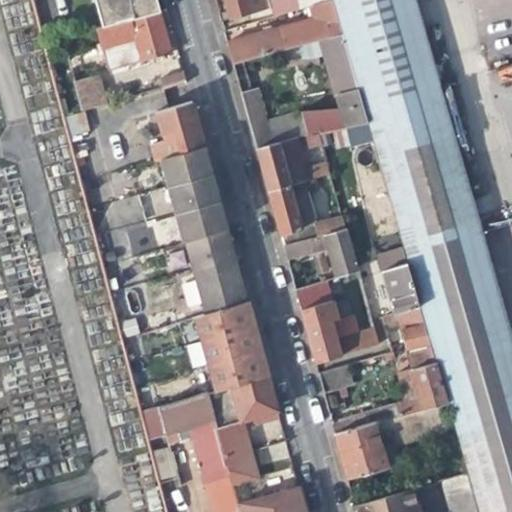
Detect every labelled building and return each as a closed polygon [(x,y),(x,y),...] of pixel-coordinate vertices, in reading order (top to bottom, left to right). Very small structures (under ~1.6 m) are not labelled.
[(93,0),(101,27),(128,20),(159,12),(155,0),(93,0)] [(223,0),(225,6),(215,10),(217,17),(227,14),(228,16),(249,10),(248,9),(254,7),(256,1),(256,0),(223,0)] [(265,0),(269,11),(294,4),(292,0),(265,0)] [(334,0),(479,511),(511,511),(511,350),(412,0),(334,0)] [(225,47),(229,60),(278,47),(279,48),(340,32),(334,8),(223,38),(225,47)] [(167,39),(159,12),(128,20),(101,27),(97,28),(107,69),(170,52),(167,39)] [(340,105),(344,121),(364,116),(340,32),(279,48),(281,56),(299,51),(301,57),(321,53),(332,93),(337,91),(340,105)] [(184,81),(182,72),(157,78),(161,87),(184,81)] [(72,79),(80,110),(105,103),(97,73),(72,79)] [(254,84),(237,88),(239,97),(252,145),(293,134),(303,131),(303,130),(297,109),(262,119),(254,84)] [(156,159),(158,158),(167,156),(202,146),(195,119),(190,103),(155,112),(163,139),(152,142),(154,150),(156,159)] [(344,121),(340,105),(297,109),(303,130),(314,128),(314,129),(340,122),(344,121)] [(84,112),(67,116),(72,135),(88,131),(84,112)] [(370,138),(364,116),(344,121),(340,122),(347,144),(370,138)] [(305,176),(293,134),(252,145),(258,166),(264,188),(300,178),(305,176)] [(158,158),(172,210),(216,197),(213,185),(205,156),(202,146),(167,156),(158,158)] [(318,172),(327,170),(324,163),(316,165),(318,172)] [(317,231),(300,178),(264,188),(270,209),(279,242),(293,238),(317,231)] [(142,193),(146,217),(170,212),(166,189),(142,193)] [(182,244),(195,241),(226,232),(219,208),(216,197),(172,210),(182,244)] [(135,257),(138,256),(161,250),(158,238),(156,239),(151,223),(124,230),(128,245),(132,245),(135,257)] [(329,258),(333,271),(334,273),(356,266),(343,224),(317,231),(293,238),(279,242),(283,257),(325,243),(329,258)] [(195,241),(202,266),(233,257),(229,243),(226,232),(195,241)] [(393,312),(417,306),(402,252),(400,246),(377,253),(385,283),(393,312)] [(162,250),(161,250),(138,256),(145,285),(142,286),(147,301),(143,302),(147,317),(175,309),(171,295),(174,295),(169,279),(170,278),(162,250)] [(190,270),(203,315),(245,303),(238,277),(233,257),(202,266),(190,270)] [(339,294),(334,273),(333,271),(290,282),(301,320),(311,359),(377,341),(372,326),(340,335),(330,297),(339,294)] [(203,315),(193,318),(214,392),(261,378),(266,377),(253,332),(245,303),(203,315)] [(404,343),(411,368),(433,363),(417,306),(393,312),(382,315),(384,324),(398,320),(404,343)] [(175,309),(147,317),(151,331),(179,322),(175,309)] [(392,349),(384,352),(385,358),(394,356),(392,349)] [(346,362),(315,371),(321,391),(351,383),(346,362)] [(433,363),(411,368),(415,383),(419,396),(394,403),(398,415),(445,404),(433,363)] [(214,392),(206,394),(213,418),(219,439),(224,457),(224,460),(248,454),(250,453),(246,439),(241,422),(251,419),(253,425),(278,419),(266,377),(261,378),(214,392)] [(188,424),(213,418),(206,394),(157,407),(163,431),(165,436),(166,443),(178,440),(175,428),(188,424)] [(452,430),(445,404),(398,415),(394,403),(371,409),(374,420),(382,448),(452,430)] [(163,431),(157,407),(141,412),(148,440),(165,436),(163,431)] [(219,439),(213,418),(188,424),(191,436),(207,494),(232,487),(232,486),(224,460),(224,457),(219,439)] [(374,420),(331,431),(338,455),(344,477),(386,465),(382,448),(374,420)] [(191,436),(188,424),(175,428),(178,440),(191,436)] [(285,442),(260,449),(269,481),(293,474),(285,442)] [(248,454),(224,460),(232,486),(258,479),(250,453),(248,454)] [(450,511),(475,511),(464,470),(441,476),(450,511)] [(353,511),(416,511),(409,485),(351,501),(353,511)] [(238,511),(237,506),(232,487),(207,494),(211,511),(238,511)] [(283,492),(237,506),(238,511),(303,511),(297,488),(283,492)]
